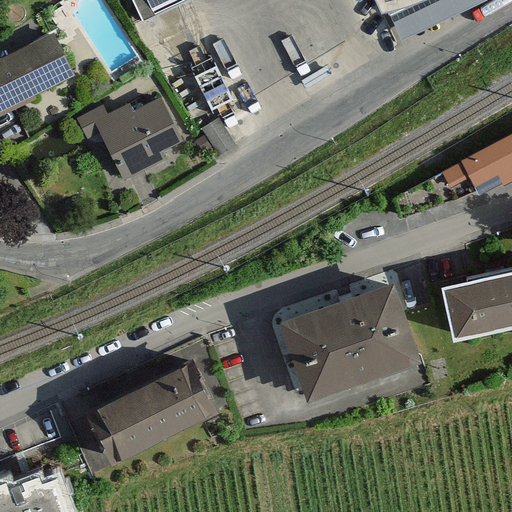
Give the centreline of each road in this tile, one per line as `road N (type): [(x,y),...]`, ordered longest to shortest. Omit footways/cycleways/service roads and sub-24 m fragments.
road 1 (residential): [(0,250),(60,263),(182,215),(511,13)]
road 2 (residential): [(511,210),(184,312),(0,400)]
